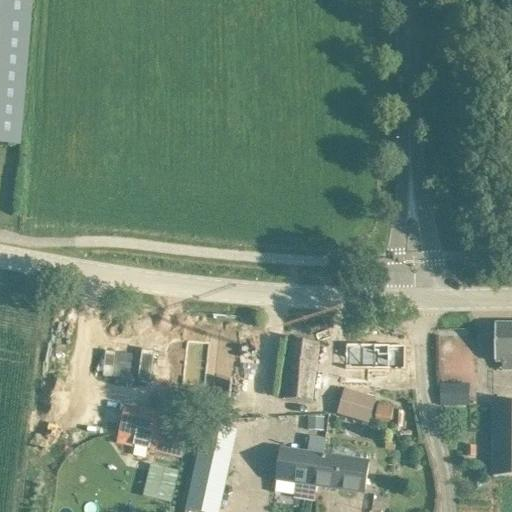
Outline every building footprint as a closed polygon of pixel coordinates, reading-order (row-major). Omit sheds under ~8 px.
[(0,0),(0,142),(18,144),(20,124),(35,2),(17,0),(0,0)] [(511,325),(495,325),(495,363),(502,363),(502,371),(511,371),(511,325)] [(186,331),(181,383),(199,385),(197,401),(230,404),(232,381),(231,381),(231,382),(228,382),(229,369),(233,370),(237,335),(200,332),(200,333),(203,333),(202,341),(186,340),(187,332),(190,332),(190,331),(186,331)] [(289,341),(283,401),(312,404),(319,345),(289,341)] [(346,346),(345,370),(405,370),(405,346),(346,346)] [(345,391),(338,414),(369,423),(376,400),(345,391)] [(511,404),(491,404),(492,478),(511,477),(511,404)] [(377,407),(376,418),(391,421),(393,409),(377,407)] [(126,408),(118,443),(181,458),(187,428),(176,419),(126,408)] [(205,425),(186,511),(190,511),(219,511),(237,432),(205,425)] [(297,484),(320,488),(325,457),(327,444),(310,442),(308,455),(280,450),(274,493),(295,496),(297,484)] [(325,457),(320,488),(364,494),(369,463),(367,463),(368,455),(334,450),(333,458),(325,457)]
